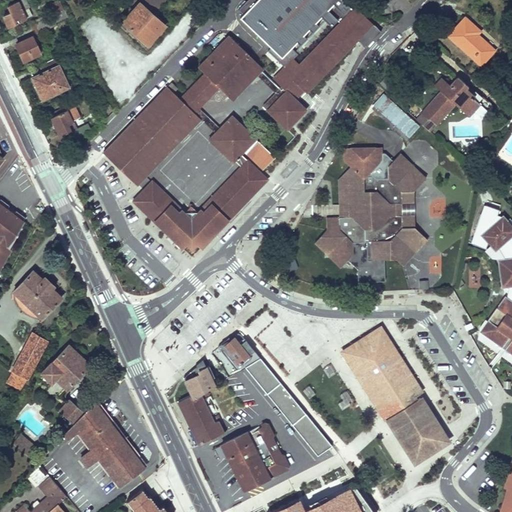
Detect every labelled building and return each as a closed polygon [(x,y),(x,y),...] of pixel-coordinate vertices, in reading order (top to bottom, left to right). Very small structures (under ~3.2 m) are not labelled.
[(15,10),(11,12),(3,15),(9,27),(26,19),(25,18),(32,16),(28,8),(29,7),(25,0),(19,0),(17,1),(12,3),(15,10)] [(59,0),(50,5),(55,14),(64,10),(59,0)] [(142,0),(140,3),(122,22),(148,45),(165,25),(150,12),(152,9),(155,11),(164,0),(142,0)] [(347,0),(256,0),(240,16),(282,56),(327,10),(339,22),(358,39),(365,47),(380,31),(347,0)] [(54,23),(67,17),(64,10),(55,14),(51,16),(54,23)] [(51,16),(49,17),(40,21),(33,24),(37,33),(55,25),(54,23),(51,16)] [(465,17),(448,36),(481,64),(494,49),(479,36),(478,37),(476,35),(476,34),(480,31),(465,17)] [(339,22),(299,64),(292,58),(278,74),(281,77),(277,82),(281,86),(286,91),(267,111),(287,129),(306,109),(295,99),(303,90),(306,93),(358,39),(339,22)] [(137,185),(201,119),(194,113),(199,108),(219,87),(232,100),(256,75),(261,70),(263,68),(229,35),(198,67),(204,74),(180,99),(167,87),(110,146),(103,153),(135,184),(137,185)] [(32,36),(18,43),(20,48),(18,49),(24,61),(40,53),(32,36)] [(59,65),(62,63),(58,56),(39,65),(42,72),(31,77),(42,100),(69,87),(59,65)] [(256,75),(275,93),(279,88),(261,70),(256,75)] [(273,79),(277,82),(281,77),(278,74),(273,79)] [(447,84),(441,91),(422,112),(416,119),(424,126),(429,131),(435,124),(434,122),(453,101),(455,103),(470,115),(469,116),(471,117),(482,118),(493,106),(482,96),(481,98),(458,77),(449,86),(447,84)] [(447,84),(442,79),(435,87),(441,91),(447,84)] [(174,92),(178,88),(171,82),(168,86),(174,92)] [(262,105),(267,111),(286,91),(281,86),(279,88),(275,93),(262,105)] [(455,103),(453,101),(434,122),(435,124),(436,125),(455,103)] [(72,107),(67,110),(50,117),(59,136),(64,134),(71,131),(68,124),(73,122),(72,120),(77,118),(72,107)] [(201,119),(215,133),(220,128),(199,108),(194,113),(201,119)] [(209,140),(233,162),(234,160),(241,154),(255,138),(232,116),(220,128),(215,133),(209,140)] [(67,141),(79,136),(76,129),(64,134),(67,141)] [(511,131),(498,153),(511,162),(511,131)] [(262,170),(274,157),(271,154),(267,149),(256,140),(244,152),(262,170)] [(346,146),(347,171),(351,167),(363,179),(369,172),(376,179),(388,178),(387,166),(394,160),(386,152),(382,152),(382,146),(346,146)] [(394,160),(387,166),(388,178),(376,179),(369,172),(363,179),(351,167),(347,171),(338,180),(339,205),(346,205),(346,217),(339,217),(326,217),(327,230),(314,243),(321,249),(333,249),(333,261),(340,268),(348,260),(353,254),(353,242),(364,242),(364,241),(371,241),(371,260),(385,260),(390,253),(396,259),(403,265),(409,259),(409,247),(421,246),(427,240),(415,227),(402,227),(402,215),(389,215),(389,204),(402,203),(401,191),(414,191),(426,178),(419,171),(407,172),(407,159),(400,153),(394,160)] [(141,193),(136,198),(149,210),(146,213),(156,223),(159,220),(172,232),(175,229),(182,235),(186,235),(186,241),(186,242),(187,242),(187,243),(187,244),(188,245),(189,245),(190,245),(191,246),(192,246),(193,245),(194,245),(195,244),(196,244),(197,243),(197,242),(197,241),(197,235),(201,235),(207,229),(210,232),(242,199),(245,202),(255,192),(252,189),(264,176),(260,172),(241,154),(234,160),(241,167),(197,212),(185,212),(152,181),(141,193)] [(407,172),(419,171),(407,159),(407,172)] [(252,189),(255,192),(267,179),(264,176),(252,189)] [(402,227),(415,227),(414,191),(401,191),(402,203),(389,204),(389,215),(402,215),(402,227)] [(146,213),(149,210),(136,198),(133,201),(146,213)] [(175,242),(192,258),(214,235),(245,203),(245,202),(242,199),(210,232),(207,229),(201,235),(197,235),(197,241),(197,242),(197,243),(196,244),(195,244),(194,245),(193,245),(192,246),(191,246),(190,245),(189,245),(188,245),(187,244),(187,243),(187,242),(186,242),(186,241),(186,235),(182,235),(175,229),(172,232),(159,220),(156,223),(169,236),(175,242)] [(0,266),(10,248),(9,247),(24,221),(13,213),(0,202),(0,266)] [(511,225),(510,227),(505,222),(508,220),(503,214),(500,216),(497,215),(499,209),(485,205),(482,214),(480,214),(473,234),(474,234),(475,234),(472,244),(485,249),(488,241),(491,244),(489,246),(495,252),(498,249),(503,245),(505,243),(508,246),(505,248),(511,257),(509,257),(510,261),(508,261),(507,262),(505,263),(504,264),(503,266),(502,267),(501,269),(501,271),(501,273),(502,276),(503,278),(505,280),(508,282),(510,282),(511,282),(511,286),(509,287),(508,297),(504,295),(497,305),(499,306),(497,308),(496,307),(487,320),(489,321),(482,331),(497,342),(496,344),(501,347),(504,349),(509,353),(510,351),(511,352),(511,225)] [(348,260),(358,268),(358,281),(385,281),(385,260),(371,260),(371,241),(364,241),(364,242),(353,242),(353,254),(348,260)] [(509,257),(511,257),(505,248),(508,246),(505,243),(503,245),(498,249),(504,258),(509,257)] [(321,249),(333,261),(333,249),(321,249)] [(493,259),(488,254),(484,257),(489,263),(493,259)] [(497,259),(501,288),(509,287),(511,286),(511,282),(510,282),(508,282),(505,280),(503,278),(502,276),(501,273),(501,271),(501,269),(502,267),(503,266),(504,264),(505,263),(507,262),(508,261),(510,261),(509,257),(504,258),(497,259)] [(34,268),(32,271),(41,279),(43,276),(34,268)] [(32,271),(13,291),(42,318),(61,298),(52,289),(54,287),(43,276),(41,279),(32,271)] [(419,280),(419,288),(428,288),(428,279),(419,280)] [(422,393),(425,391),(380,324),(340,350),(384,417),(422,393)] [(47,340),(33,332),(6,380),(21,388),(47,340)] [(242,369),(245,367),(248,367),(257,359),(259,358),(239,334),(227,343),(232,348),(226,353),(233,361),(235,360),(242,369)] [(89,366),(68,345),(42,372),(51,381),(55,377),(67,389),(89,366)] [(248,367),(266,390),(319,456),(333,445),(262,356),(259,358),(257,359),(248,367)] [(216,385),(212,378),(215,376),(210,365),(207,366),(203,359),(189,372),(183,377),(185,381),(193,398),(200,394),(206,391),(216,385)] [(199,444),(226,431),(223,425),(220,427),(218,420),(220,419),(218,414),(211,417),(202,399),(209,395),(206,391),(200,394),(193,398),(179,404),(199,444)] [(422,393),(384,417),(414,465),(453,441),(422,393)] [(84,414),(69,400),(59,411),(74,424),(84,414)] [(116,432),(94,403),(84,414),(74,424),(78,430),(93,449),(93,450),(116,432)] [(265,423),(262,424),(263,427),(260,429),(258,426),(247,432),(223,443),(229,455),(246,489),(287,469),(288,466),(283,455),(280,454),(272,437),(273,434),(268,424),(265,423)] [(75,432),(71,427),(64,435),(68,439),(75,432)] [(121,439),(116,432),(93,450),(99,457),(121,439)] [(25,438),(21,435),(14,443),(18,446),(25,438)] [(36,448),(25,438),(18,446),(29,456),(36,448)] [(143,468),(121,439),(99,457),(100,458),(120,485),(143,468)] [(223,443),(211,449),(217,461),(227,456),(229,455),(223,443)] [(93,450),(93,449),(90,451),(97,460),(100,458),(99,457),(93,450)] [(97,460),(90,451),(81,458),(88,467),(97,460)] [(229,455),(227,456),(244,490),(246,489),(229,455)] [(49,476),(41,466),(36,470),(39,474),(44,480),(49,476)] [(39,474),(36,470),(29,476),(38,485),(44,480),(39,474)] [(511,511),(511,473),(507,488),(503,502),(507,504),(504,511),(511,511)] [(66,496),(49,476),(44,480),(62,500),(66,496)] [(62,500),(44,480),(38,485),(47,497),(30,511),(24,504),(15,511),(64,511),(57,504),(62,500)] [(299,496),(269,510),(267,511),(373,511),(356,484),(305,508),(299,496)] [(148,496),(142,488),(126,501),(132,509),(131,510),(132,511),(168,511),(163,505),(159,508),(150,495),(148,496)]
